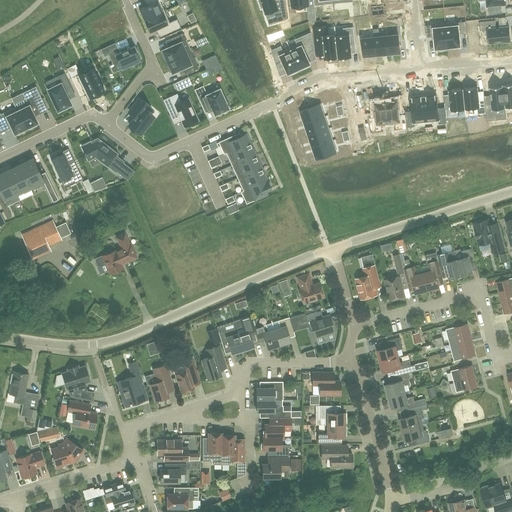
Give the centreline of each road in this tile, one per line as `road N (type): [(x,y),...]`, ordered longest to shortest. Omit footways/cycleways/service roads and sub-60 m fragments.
road 1 (residential): [(0,337),(108,342),(332,249)]
road 2 (residential): [(106,127),(150,160),(270,101),(346,78)]
road 3 (residential): [(355,325),(479,296),(498,354),(511,358)]
road 4 (unclassified): [(332,249),(511,192)]
road 5 (unknown): [(406,29),(381,7),(321,10),(301,39),(310,86)]
road 6 (residential): [(391,502),(359,374),(348,360)]
road 7 (residential): [(511,456),(487,463),(467,486),(391,502)]
road 8 (residential): [(240,390),(251,365),(348,360)]
road 9 (residential): [(21,496),(136,458)]
